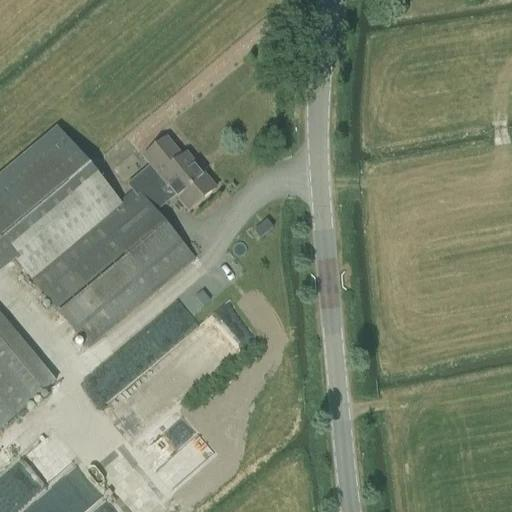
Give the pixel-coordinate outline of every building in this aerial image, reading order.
[(193,261),(154,215),(137,197),(134,194),(120,205),(90,169),(60,133),(0,183),(0,271),(14,260),(15,260),(89,348),(193,261)] [(137,197),(182,159),(166,140),(144,159),(151,167),(128,187),(134,194),(137,197)] [(187,156),(182,159),(137,197),(154,215),(176,197),(189,212),(216,190),(187,156)] [(272,230),(266,223),(254,233),(260,241),(272,230)] [(152,323),(171,348),(194,330),(174,306),(152,323)] [(0,429),(54,384),(0,318),(0,429)] [(52,435),(0,482),(0,496),(14,511),(62,511),(95,483),(52,435)] [(94,480),(120,511),(136,511),(163,491),(130,451),(94,480)]
